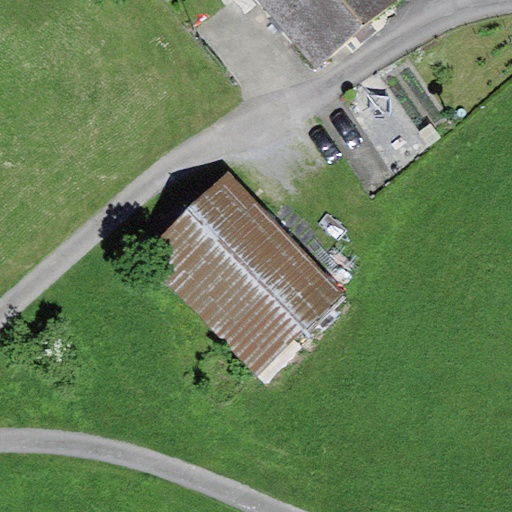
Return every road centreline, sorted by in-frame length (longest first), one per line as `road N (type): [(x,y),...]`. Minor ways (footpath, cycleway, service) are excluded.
road 1 (track): [(0,336),(229,136),(317,91),(410,29),(511,0)]
road 2 (track): [(0,451),(125,453),(281,511)]
